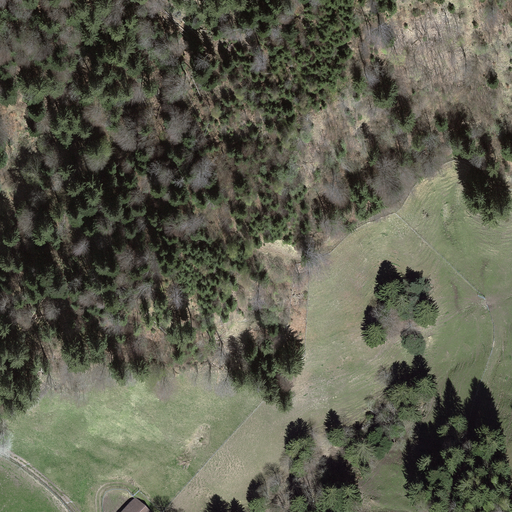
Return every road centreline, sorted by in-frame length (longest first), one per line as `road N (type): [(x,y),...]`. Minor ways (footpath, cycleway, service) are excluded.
road 1 (track): [(511,182),(493,179),(470,156),(451,155),(418,175),(400,201),(360,219),(314,256),(268,249)]
road 2 (track): [(448,511),(499,344),(494,309)]
